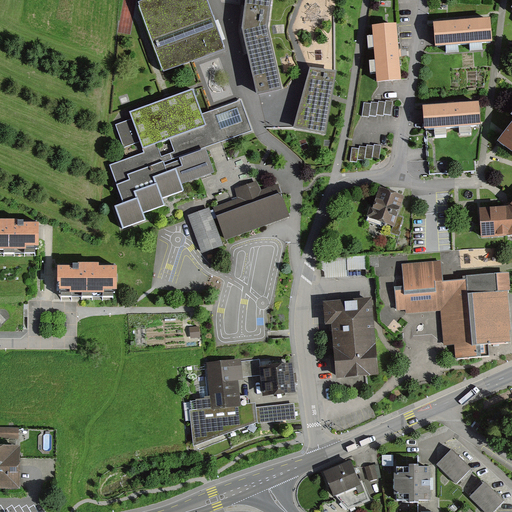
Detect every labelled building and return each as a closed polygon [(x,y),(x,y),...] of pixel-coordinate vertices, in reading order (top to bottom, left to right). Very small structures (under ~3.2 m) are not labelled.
[(207,0),(141,0),(138,1),(163,71),(225,49),(218,31),(207,0)] [(270,40),(268,30),(269,20),(271,0),(244,0),(241,29),(244,41),(257,95),(283,88),(270,40)] [(489,24),(436,28),(437,49),(491,45),(489,24)] [(398,30),(375,31),(377,83),(399,82),(398,30)] [(337,71),(310,67),(305,85),(295,124),(293,128),(326,135),(337,71)] [(169,142),(174,154),(176,159),(252,132),(241,102),(202,116),(193,92),(129,115),(131,121),(116,126),(124,149),(140,144),(143,152),(157,146),(169,142)] [(393,102),(386,101),(386,103),(384,115),(391,116),(393,102)] [(384,115),(386,103),(379,102),(379,104),(377,115),(384,116),(384,115)] [(369,116),(371,104),(364,103),(362,117),(369,118),(369,116)] [(377,115),(379,104),(371,103),(371,104),(369,116),(376,117),(377,115)] [(478,105),(424,109),(426,131),(480,127),(478,105)] [(511,130),(501,145),(511,152),(511,130)] [(164,164),(176,159),(174,154),(161,158),(157,146),(143,152),(143,154),(109,167),(123,208),(115,211),(122,231),(145,223),(143,217),(165,209),(162,202),(182,196),(179,188),(214,176),(206,152),(165,168),(164,164)] [(372,159),(374,147),(367,146),(367,149),(365,160),(372,161),(372,159)] [(381,147),(374,146),(374,147),(372,159),(379,160),(381,147)] [(365,160),(367,149),(360,147),(359,150),(357,161),(365,162),(365,160)] [(357,161),(359,150),(352,149),(350,162),(357,163),(357,161)] [(236,200),(213,208),(225,241),(290,217),(282,194),(278,184),(261,191),(257,180),(235,188),(239,199),(236,200)] [(406,199),(380,189),(369,222),(395,231),(406,199)] [(484,240),(511,238),(511,209),(511,210),(482,212),(484,240)] [(209,210),(188,218),(201,256),(223,248),(209,210)] [(40,225),(0,225),(0,252),(40,253),(40,225)] [(366,270),(365,256),(348,257),(348,271),(366,270)] [(346,277),(345,259),(325,260),(326,278),(346,277)] [(405,290),(397,291),(398,313),(443,310),(446,347),(457,346),(458,360),(481,359),(480,347),(511,345),(507,278),(466,281),(466,282),(443,284),(442,266),(403,269),(405,290)] [(77,271),(57,271),(57,288),(59,288),(59,295),(70,295),(70,298),(104,298),(104,295),(117,295),(117,271),(99,271),(99,268),(77,268),(77,271)] [(269,347),(269,335),(267,281),(206,283),(207,349),(269,347)] [(372,298),(326,302),(328,324),(332,324),(333,343),(336,378),(378,375),(372,298)] [(199,326),(189,327),(190,338),(200,338),(199,326)] [(282,358),(260,362),(261,375),(263,397),(296,392),(293,363),(282,363),(282,358)] [(240,359),(206,362),(210,396),(204,397),(204,398),(196,399),(197,409),(189,410),(193,447),(258,422),(258,423),(296,419),(294,403),(257,407),(255,402),(241,404),(239,380),(243,380),(243,378),(261,375),(260,362),(260,359),(241,361),(240,359)] [(0,428),(0,440),(19,441),(19,429),(0,428)] [(21,450),(0,450),(0,492),(21,492),(21,450)] [(470,473),(451,454),(438,466),(457,486),(470,473)] [(367,501),(351,464),(325,476),(335,497),(346,510),(367,501)] [(431,470),(397,471),(398,499),(432,498),(431,470)] [(482,485),(470,499),(484,511),(491,511),(500,502),(482,485)]
